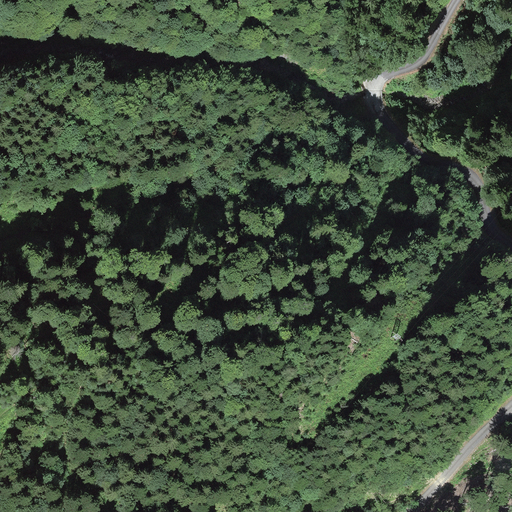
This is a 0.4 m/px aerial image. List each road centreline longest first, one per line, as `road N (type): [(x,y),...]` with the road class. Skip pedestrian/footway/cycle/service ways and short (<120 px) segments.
road 1 (track): [(457,0),(426,55),(378,82),(376,102),(421,156),(476,180),(490,223),(511,239)]
road 2 (track): [(511,406),(409,511)]
